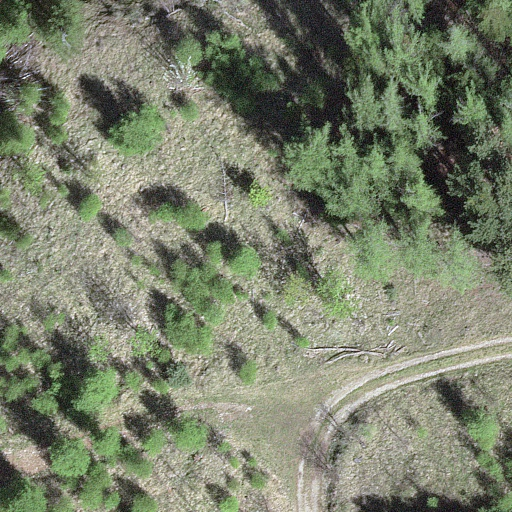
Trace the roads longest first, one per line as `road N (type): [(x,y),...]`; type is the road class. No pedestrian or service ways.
road 1 (track): [(0,458),(174,421),(245,419),(314,433)]
road 2 (track): [(511,343),(427,363),(365,389),(314,433),(307,511)]
